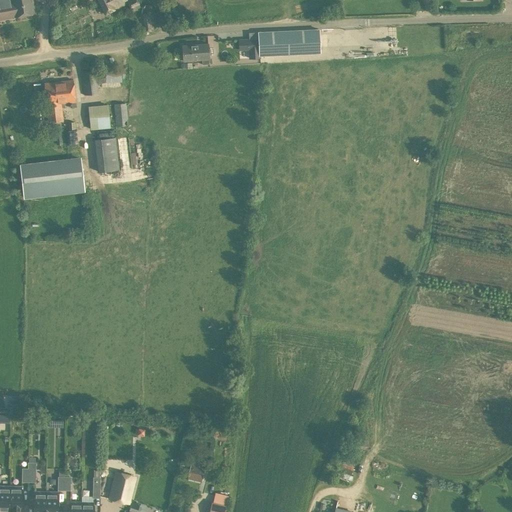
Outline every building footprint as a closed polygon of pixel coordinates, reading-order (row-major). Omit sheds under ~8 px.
[(0,0),(0,19),(14,17),(35,13),(32,0),(0,0)] [(97,0),(105,15),(128,3),(133,13),(137,11),(140,33),(156,30),(152,4),(140,6),(136,0),(97,0)] [(320,53),(319,29),(257,32),(258,32),(259,56),(320,53)] [(259,56),(258,32),(249,32),(249,38),(239,39),(240,50),(249,49),(250,58),(259,58),(259,56)] [(184,62),(209,60),(208,43),(182,46),(184,62)] [(98,94),(97,84),(96,73),(96,71),(83,72),(85,95),(98,94)] [(120,72),(96,73),(97,84),(106,84),(106,83),(121,82),(120,72)] [(76,102),(73,80),(44,83),(48,122),(62,121),(60,103),(76,102)] [(126,105),(126,103),(114,104),(116,127),(129,126),(126,105)] [(110,128),(108,105),(88,107),(91,130),(110,128)] [(119,170),(115,137),(94,140),(98,172),(119,170)] [(20,166),(24,197),(84,190),(80,159),(20,166)] [(4,425),(8,425),(9,415),(0,414),(0,430),(4,431),(4,425)] [(35,463),(28,463),(28,469),(22,469),(22,482),(34,482),(35,463)] [(199,465),(191,463),(187,479),(201,482),(205,468),(199,466),(199,465)] [(116,472),(109,498),(129,503),(135,477),(116,472)] [(70,477),(58,477),(58,490),(70,490),(70,477)] [(7,510),(9,510),(10,486),(0,486),(0,509),(0,511),(7,511),(7,510)] [(10,486),(9,510),(9,511),(13,511),(12,511),(19,511),(22,511),(22,489),(21,489),(21,487),(10,486)] [(45,511),(46,492),(34,492),(34,494),(33,511),(45,511)] [(46,492),(45,511),(57,511),(58,495),(58,492),(46,492)] [(209,511),(224,511),(227,505),(226,505),(228,495),(215,492),(213,503),(212,503),(209,511)] [(69,511),(80,511),(81,502),(71,502),(70,505),(69,511)] [(93,503),(81,502),(80,511),(93,511),(94,505),(93,505),(93,503)]
